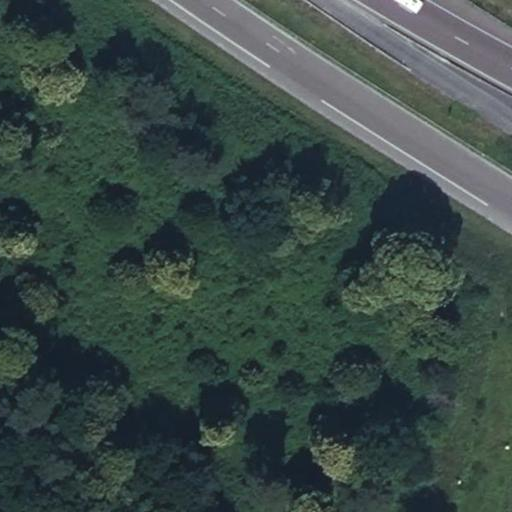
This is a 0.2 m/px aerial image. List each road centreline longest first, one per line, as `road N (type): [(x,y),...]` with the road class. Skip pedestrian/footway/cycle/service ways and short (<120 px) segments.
road 1 (motorway): [(205,0),(511,196)]
road 2 (motorway): [(511,65),(393,0)]
